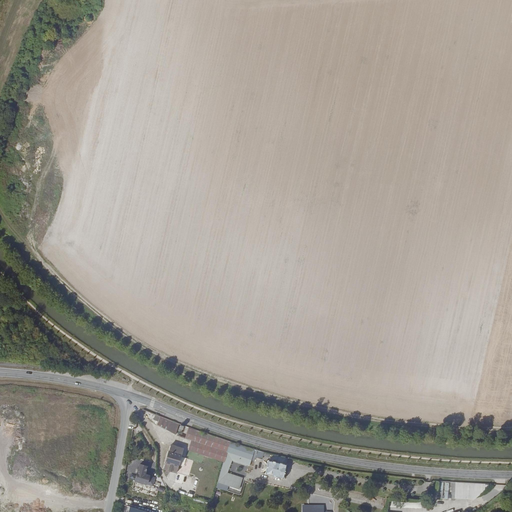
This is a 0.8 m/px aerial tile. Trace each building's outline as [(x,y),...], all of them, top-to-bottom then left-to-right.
[(180,422),(156,413),(154,421),(158,422),(157,427),(177,433),(180,422)] [(234,440),(190,425),(183,447),(172,444),(169,452),(168,452),(164,463),(166,463),(164,469),(166,471),(165,472),(169,473),(170,471),(178,473),(186,448),(225,460),(234,440)] [(225,460),(222,471),(248,478),(257,448),(234,440),(225,460)] [(289,464),(271,459),(267,474),(285,478),(289,464)] [(140,464),(136,480),(154,485),(156,478),(146,475),(148,467),(140,464)] [(439,498),(480,499),(481,492),(485,493),(486,483),(440,481),(439,498)] [(323,511),(324,500),(317,499),(315,511),(323,511)] [(422,508),(422,501),(390,499),(389,507),(422,508)]
